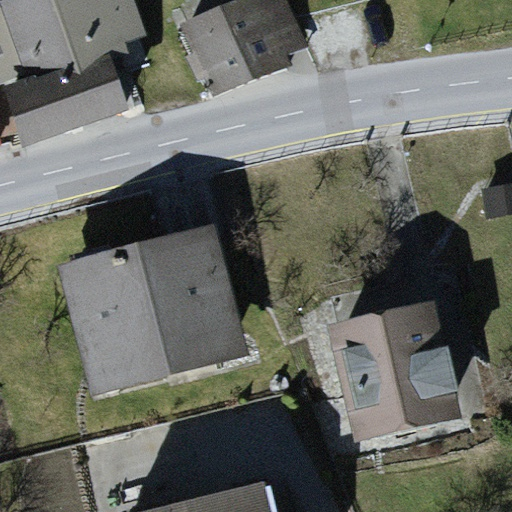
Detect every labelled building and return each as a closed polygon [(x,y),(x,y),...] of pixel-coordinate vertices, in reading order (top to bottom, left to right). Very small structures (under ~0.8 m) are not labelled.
[(154,0),(0,0),(0,110),(18,153),(134,104),(116,62),(171,39),(154,0)] [(312,46),(289,0),(168,0),(215,94),(312,46)] [(232,208),(51,256),(87,391),(268,344),(232,208)] [(447,300),(332,321),(354,439),(469,418),(447,300)] [(289,511),(281,476),(119,511),(289,511)]
